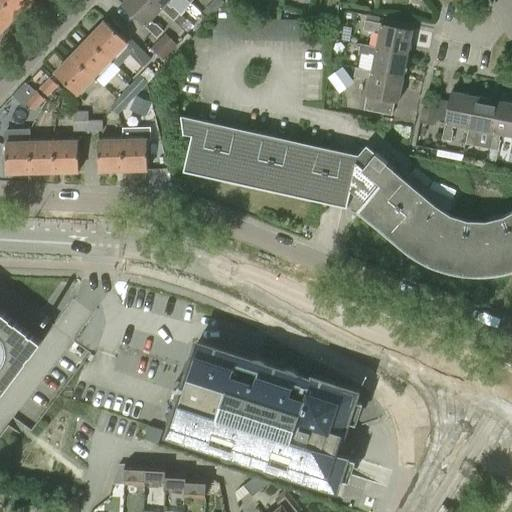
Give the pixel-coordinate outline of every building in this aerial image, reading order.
[(1,0),(0,0),(0,32),(17,15),(1,0)] [(1,0),(17,15),(31,0),(1,0)] [(162,9),(153,0),(125,0),(122,4),(160,41),(166,34),(154,23),(152,24),(150,22),(162,10),(173,20),(174,20),(162,9)] [(153,0),(162,9),(174,20),(180,13),(171,5),(169,7),(166,5),(171,0),(187,0),(190,3),(191,2),(188,0),(153,0)] [(224,4),(219,0),(214,0),(203,12),(209,19),(224,4)] [(374,31),(381,32),(378,48),(410,54),(414,32),(365,22),(364,31),(374,33),(374,31)] [(132,51),(127,46),(128,44),(127,43),(129,41),(121,34),(120,36),(106,23),(90,40),(112,61),(118,67),(132,51)] [(153,53),(166,65),(181,50),(168,37),(153,53)] [(95,79),(112,61),(90,40),(73,57),(95,79)] [(376,56),(373,70),(373,71),(405,77),(410,54),(378,48),(361,44),(359,54),(369,56),(369,54),(376,56)] [(79,96),(95,79),(73,57),(56,74),(79,96)] [(365,78),(372,79),(368,96),(367,96),(364,110),(392,116),(395,102),(400,103),(405,77),(373,71),(373,70),(357,67),(354,78),(364,80),(365,78)] [(342,69),(329,79),(340,94),(353,84),(342,69)] [(131,85),(139,93),(147,84),(149,82),(141,74),(131,85)] [(59,87),(50,79),(40,89),(49,97),(59,87)] [(131,85),(121,95),(129,103),(139,93),(131,85)] [(36,111),(46,101),(37,92),(27,103),(36,111)] [(452,126),(455,127),(470,130),(476,98),(453,93),(446,125),(444,140),(452,141),(454,132),(452,131),(452,126)] [(121,95),(117,99),(111,106),(112,107),(119,114),(129,103),(121,95)] [(494,135),(500,103),(476,98),(470,130),(467,144),(476,146),(477,136),(475,136),(476,131),(494,135)] [(511,105),(500,103),(494,135),(490,149),(500,151),(502,141),(498,140),(499,136),(511,138),(511,105)] [(423,108),(420,122),(434,125),(437,111),(423,108)] [(88,120),(89,120),(89,111),(74,112),(74,121),(88,120)] [(74,131),(88,131),(88,120),(74,121),(74,131)] [(89,120),(88,120),(88,131),(103,131),(103,120),(89,120)] [(335,181),(340,160),(195,127),(185,172),(327,204),(332,180),(335,181)] [(150,151),(150,141),(148,141),(147,140),(147,128),(122,129),(122,140),(123,170),(149,170),(148,151),(150,151)] [(30,142),(30,132),(3,132),(3,153),(6,153),(7,173),(31,173),(30,142)] [(98,141),(99,171),(123,170),(122,140),(98,141)] [(30,142),(31,173),(55,172),(54,141),(30,142)] [(79,172),(78,141),(54,141),(55,172),(79,172)] [(511,220),(506,224),(487,229),(468,228),(449,222),(433,212),(418,199),(390,176),(394,170),(384,162),(385,161),(377,154),(376,155),(367,147),(358,157),(356,164),(350,190),(357,197),(365,203),(359,211),(404,248),(406,250),(411,254),(418,259),(425,262),(428,264),(434,266),(440,269),(448,271),(456,273),(460,274),(466,274),(473,275),(483,275),(489,275),(492,275),(499,273),(510,271),(511,270),(511,220)] [(332,180),(327,204),(338,206),(359,211),(365,203),(357,197),(350,190),(356,164),(348,162),(340,160),(335,181),(332,180)] [(0,397),(54,326),(3,288),(0,292),(0,397)] [(336,451),(355,393),(305,377),(279,368),(272,366),(197,342),(188,371),(168,432),(167,435),(337,491),(349,456),(336,451)] [(144,486),(145,464),(124,463),(123,485),(144,486)] [(145,464),(144,486),(156,486),(156,491),(165,491),(166,471),(166,465),(145,464)] [(166,471),(165,491),(165,492),(185,493),(186,476),(186,472),(166,471)] [(186,476),(185,493),(185,498),(205,499),(206,477),(186,476)] [(271,482),(255,477),(244,485),(252,496),(271,482)] [(280,507),(274,511),(297,511),(299,510),(285,492),(275,500),(280,507)]
